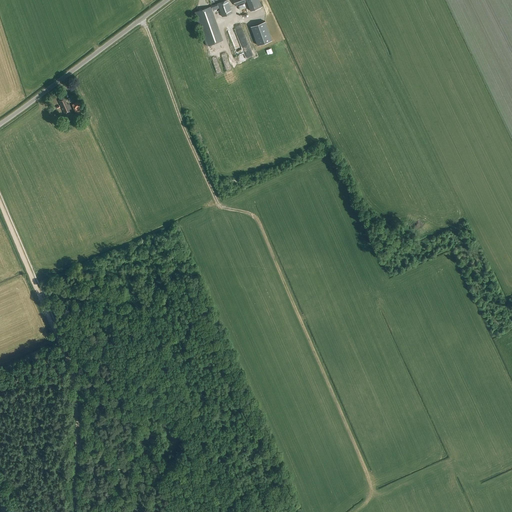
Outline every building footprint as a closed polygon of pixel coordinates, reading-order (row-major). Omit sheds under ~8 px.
[(222,16),(232,13),(227,0),(225,0),(217,3),(222,16)] [(211,6),(195,12),(207,46),(223,40),(211,6)] [(258,45),(272,40),(265,21),(250,26),(258,45)] [(64,97),(58,100),(65,115),(69,113),(70,114),(73,112),(69,104),(68,105),(64,97)] [(72,105),(76,114),(83,111),(78,101),(75,102),(75,103),(72,105)]
